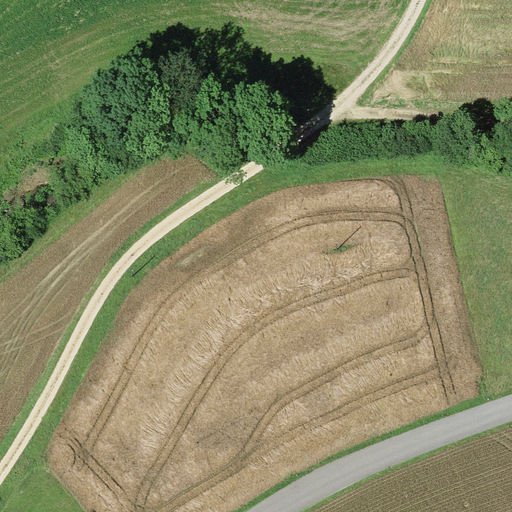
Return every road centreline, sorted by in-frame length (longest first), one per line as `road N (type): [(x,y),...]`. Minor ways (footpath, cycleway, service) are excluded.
road 1 (track): [(0,479),(130,260),(342,106),(395,47),(415,0)]
road 2 (tertiary): [(511,409),(340,476),(273,511)]
road 3 (track): [(342,106),(511,128)]
